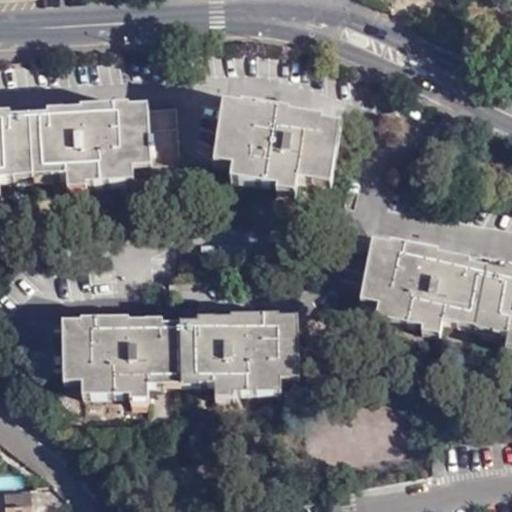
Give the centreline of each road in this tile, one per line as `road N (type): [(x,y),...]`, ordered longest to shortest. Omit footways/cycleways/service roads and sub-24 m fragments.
road 1 (tertiary): [(0,28),(276,16)]
road 2 (tertiary): [(337,29),(511,102)]
